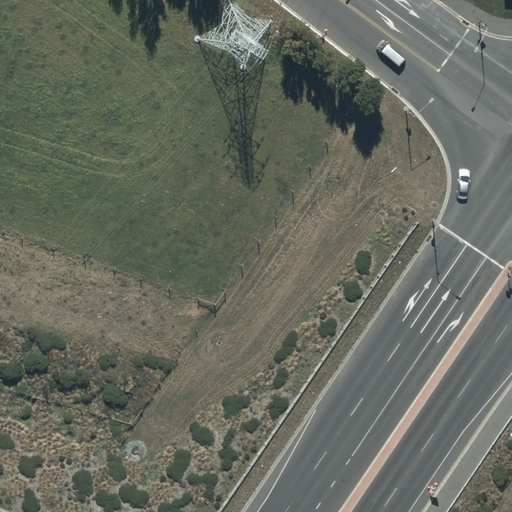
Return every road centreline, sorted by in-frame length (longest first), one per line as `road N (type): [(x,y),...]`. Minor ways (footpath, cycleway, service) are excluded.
road 1 (secondary): [(284,511),(511,177)]
road 2 (secondary): [(511,317),(379,511)]
road 3 (tertiary): [(343,0),(511,123)]
